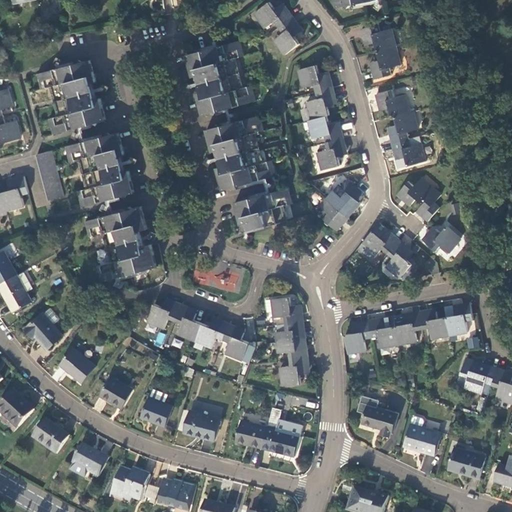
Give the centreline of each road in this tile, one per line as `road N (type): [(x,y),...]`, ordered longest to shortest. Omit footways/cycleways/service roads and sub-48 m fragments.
road 1 (residential): [(318,493),(146,448),(79,410),(0,336)]
road 2 (residential): [(122,54),(168,43),(209,209),(210,249)]
road 3 (residential): [(323,312),(467,285),(486,299),(493,337),(511,353)]
road 4 (residential): [(387,208),(357,76),(339,28),(315,0)]
road 5 (residential): [(168,234),(122,54)]
road 6 (residential): [(168,234),(179,293),(232,313),(249,309),(263,263)]
road 7 (residential): [(330,442),(473,507)]
road 8 (residential): [(330,442),(323,312)]
